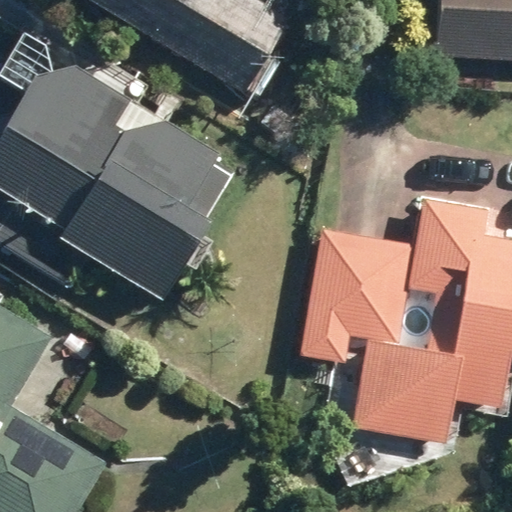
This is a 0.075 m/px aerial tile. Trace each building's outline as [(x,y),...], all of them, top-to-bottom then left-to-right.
[(0,0),(0,24),(11,31),(28,5),(19,0),(0,0)] [(110,0),(251,88),(283,43),(294,14),(272,0),(110,0)] [(511,0),(432,0),(431,53),(511,56),(511,0)] [(52,65),(0,147),(0,232),(77,280),(98,247),(171,293),(224,208),(200,194),(231,146),(89,57),(52,65)] [(497,204),(429,194),(423,240),(329,226),(307,352),(353,358),(357,332),(375,335),(362,420),(458,435),(467,392),(511,399),(511,232),(493,230),(497,204)] [(0,511),(96,511),(85,505),(115,459),(21,400),(63,334),(0,290),(0,511)]
